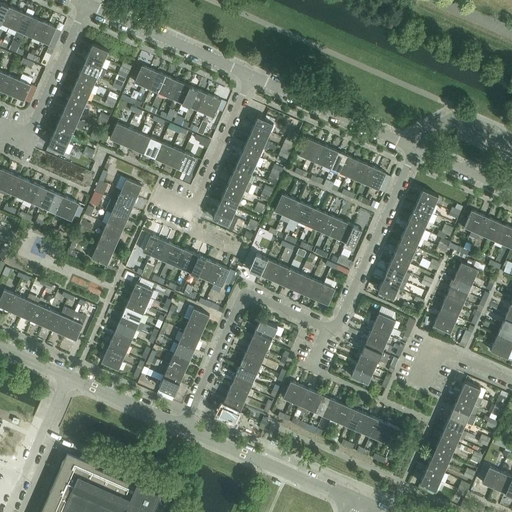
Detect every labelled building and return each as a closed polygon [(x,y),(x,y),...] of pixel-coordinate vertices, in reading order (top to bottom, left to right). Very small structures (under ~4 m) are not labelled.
[(9,6),(1,2),(0,4),(0,21),(1,23),(9,6)] [(1,23),(0,25),(0,28),(7,32),(17,9),(9,6),(1,23)] [(17,9),(7,32),(15,35),(25,12),(17,9)] [(25,12),(15,35),(23,39),(25,33),(32,16),(25,12)] [(40,19),(32,16),(25,33),(33,36),(40,19)] [(48,23),(40,19),(33,36),(41,40),(48,23)] [(57,27),(48,23),(41,40),(49,44),(57,27)] [(57,27),(49,44),(55,46),(62,29),(57,27)] [(13,40),(9,49),(11,50),(16,52),(20,43),(13,40)] [(93,42),(89,51),(105,58),(109,49),(93,42)] [(89,51),(85,60),(101,67),(101,66),(107,69),(110,61),(105,59),(105,58),(89,51)] [(46,52),(41,63),(46,65),(51,54),(46,52)] [(85,60),(82,68),(97,75),(103,77),(106,70),(101,68),(101,67),(85,60)] [(123,60),(121,65),(130,69),(132,64),(123,60)] [(134,81),(142,85),(150,68),(142,64),(134,81)] [(130,69),(121,65),(119,70),(128,73),(130,69)] [(82,68),(78,77),(94,84),(97,75),(82,68)] [(158,71),(150,68),(142,85),(151,88),(158,71)] [(8,74),(0,70),(0,89),(1,90),(8,74)] [(166,75),(158,71),(151,88),(158,92),(166,75)] [(20,79),(13,95),(24,100),(31,84),(34,78),(23,73),(20,79)] [(20,79),(8,74),(1,90),(13,95),(20,79)] [(174,78),(166,75),(158,92),(166,95),(174,78)] [(78,77),(74,85),(90,92),(95,94),(99,87),(93,84),(94,84),(78,77)] [(182,82),(174,78),(166,95),(174,99),(182,82)] [(189,85),(182,82),(174,99),(182,102),(189,85)] [(31,84),(24,100),(29,102),(36,86),(31,84)] [(74,85),(71,93),(86,100),(90,92),(74,85)] [(198,89),(189,85),(182,102),(190,106),(198,89)] [(205,92),(198,89),(190,106),(198,109),(205,92)] [(213,95),(205,92),(198,109),(206,112),(213,95)] [(71,93),(67,102),(83,109),(86,100),(71,93)] [(221,99),(213,95),(206,112),(214,116),(221,99)] [(115,103),(106,99),(105,103),(113,107),(115,103)] [(67,102),(63,110),(79,117),(83,109),(67,102)] [(63,110),(59,119),(75,126),(79,117),(63,110)] [(258,115),(254,124),(270,131),(274,122),(265,118),(258,115)] [(59,119),(56,127),(71,134),(75,126),(59,119)] [(110,138),(122,143),(129,127),(117,122),(110,138)] [(254,124),(250,132),(266,139),(270,131),(254,124)] [(56,127),(52,136),(74,145),(77,147),(81,138),(71,134),(56,127)] [(140,132),(129,127),(122,143),(133,148),(140,132)] [(294,142),(299,132),(290,128),(286,138),(294,142)] [(151,137),(140,132),(133,148),(144,153),(151,137)] [(250,132),(246,141),(262,148),(266,139),(250,132)] [(52,136),(48,145),(70,154),(74,145),(52,136)] [(162,142),(151,137),(144,153),(155,157),(162,142)] [(299,154),(307,157),(315,140),(307,137),(299,154)] [(323,144),(315,140),(307,157),(316,161),(323,144)] [(246,141),(243,149),(258,156),(262,148),(246,141)] [(173,146),(162,142),(155,157),(166,162),(173,146)] [(331,147),(323,144),(316,161),(323,164),(331,147)] [(184,151),(173,146),(166,162),(177,167),(184,151)] [(339,151),(331,147),(323,164),(331,168),(339,151)] [(243,149),(239,158),(255,165),(260,167),(264,159),(258,156),(243,149)] [(196,156),(184,151),(177,167),(189,172),(196,156)] [(346,154),(339,151),(331,168),(339,171),(346,154)] [(354,157),(346,154),(339,171),(347,174),(354,157)] [(362,161),(354,157),(347,174),(355,178),(362,161)] [(239,158),(235,166),(251,173),(255,165),(239,158)] [(362,161),(355,178),(363,182),(370,165),(362,161)] [(279,176),(283,168),(274,164),(271,172),(279,176)] [(370,165),(363,182),(371,185),(378,168),(370,165)] [(235,166),(232,174),(252,183),(256,175),(251,173),(235,166)] [(386,172),(378,168),(371,185),(379,189),(386,172)] [(104,181),(108,172),(104,170),(100,180),(104,181)] [(16,174),(8,171),(0,188),(9,191),(16,174)] [(24,178),(16,174),(9,191),(17,195),(24,178)] [(232,174),(228,183),(244,190),(252,193),(253,194),(257,185),(252,183),(232,174)] [(385,174),(379,189),(384,191),(391,176),(385,174)] [(120,176),(116,187),(137,196),(142,185),(126,178),(120,176)] [(32,181),(24,178),(17,195),(24,198),(32,181)] [(324,185),(331,188),(333,184),(334,182),(326,178),(324,185)] [(40,185),(32,181),(24,198),(32,202),(40,185)] [(98,181),(94,190),(102,193),(106,184),(98,181)] [(228,183),(224,191),(240,198),(244,190),(228,183)] [(47,188),(40,185),(32,202),(40,205),(47,188)] [(116,187),(111,197),(132,207),(137,196),(116,187)] [(55,191),(47,188),(40,205),(47,208),(55,191)] [(272,192),(264,188),(262,192),(270,196),(272,192)] [(423,188),(419,197),(434,203),(438,195),(423,188)] [(63,195),(55,191),(47,208),(56,212),(63,195)] [(224,191),(221,200),(236,207),(240,198),(224,191)] [(93,192),(89,202),(97,205),(101,195),(93,192)] [(274,210),(283,213),(290,196),(282,193),(274,210)] [(71,198),(63,195),(56,212),(64,216),(71,198)] [(283,213),(280,219),(288,222),(290,217),(298,200),(290,196),(283,213)] [(111,197),(106,209),(111,212),(127,219),(132,207),(111,197)] [(419,197),(415,205),(431,212),(434,203),(419,197)] [(79,202),(71,198),(64,216),(72,219),(79,202)] [(221,200),(217,208),(233,215),(236,207),(221,200)] [(306,203),(298,200),(290,217),(298,220),(306,203)] [(314,207),(306,203),(298,220),(306,224),(314,207)] [(415,205),(411,213),(427,220),(434,223),(437,215),(431,212),(415,205)] [(322,210),(314,207),(306,224),(314,227),(322,210)] [(217,208),(213,217),(229,224),(227,227),(233,230),(238,217),(233,215),(217,208)] [(464,226),(471,229),(479,212),(471,209),(464,226)] [(329,214),(322,210),(314,227),(322,231),(329,214)] [(127,219),(111,212),(107,222),(122,229),(127,219)] [(471,229),(469,235),(477,238),(479,233),(487,216),(479,212),(471,229)] [(411,213),(408,222),(423,229),(427,220),(411,213)] [(337,217),(329,214),(322,231),(329,234),(337,217)] [(495,219),(487,216),(479,233),(487,236),(495,219)] [(345,221),(337,217),(329,234),(338,238),(345,221)] [(503,223),(495,219),(487,236),(495,240),(503,223)] [(353,224),(345,221),(338,238),(345,241),(353,224)] [(122,229),(107,222),(101,234),(117,241),(122,229)] [(257,226),(249,222),(247,226),(256,230),(257,226)] [(408,222),(404,230),(420,237),(427,241),(431,232),(423,229),(408,222)] [(510,226),(503,223),(495,240),(503,243),(510,226)] [(345,241),(340,253),(348,257),(361,228),(353,224),(345,241)] [(511,244),(511,226),(510,226),(503,243),(511,247),(511,244)] [(404,230),(400,239),(416,245),(420,237),(404,230)] [(143,250),(151,254),(158,237),(151,233),(143,250)] [(117,241),(101,234),(97,245),(113,252),(117,241)] [(166,240),(158,237),(151,254),(159,257),(166,240)] [(442,237),(439,241),(446,244),(448,245),(450,240),(448,239),(442,237)] [(400,239),(397,247),(412,254),(416,245),(400,239)] [(174,244),(166,240),(159,257),(167,261),(174,244)] [(182,247),(174,244),(167,261),(175,264),(182,247)] [(113,252),(97,245),(91,257),(107,264),(113,252)] [(190,251),(182,247),(175,264),(183,268),(190,251)] [(397,247),(393,255),(409,262),(412,254),(397,247)] [(198,254),(190,251),(183,268),(190,271),(198,254)] [(256,253),(249,269),(260,274),(267,258),(256,253)] [(206,258),(198,254),(190,271),(198,275),(206,258)] [(337,261),(336,262),(351,268),(353,262),(339,255),(338,257),(337,261)] [(393,255),(389,264),(405,271),(409,262),(393,255)] [(214,261),(206,258),(198,275),(206,278),(214,261)] [(279,263),(267,258),(260,274),(272,279),(279,263)] [(221,265),(214,261),(206,278),(214,282),(221,265)] [(461,261),(458,269),(475,276),(478,268),(461,261)] [(439,266),(430,262),(429,266),(437,270),(439,266)] [(144,271),(142,275),(147,277),(148,277),(153,266),(147,263),(144,271)] [(290,268),(279,263),(272,279),(283,283),(290,268)] [(389,264),(385,272),(401,279),(407,282),(410,273),(405,271),(389,264)] [(230,268),(221,265),(214,282),(222,285),(230,268)] [(301,273),(290,268),(283,283),(294,289),(301,273)] [(458,269),(454,276),(471,284),(475,276),(458,269)] [(385,272),(382,281),(397,288),(401,279),(385,272)] [(312,277),(301,273),(294,289),(305,293),(312,277)] [(454,276),(451,285),(468,292),(471,284),(454,276)] [(323,282),(312,277),(305,293),(316,298),(323,282)] [(393,297),(397,288),(382,281),(378,290),(393,297)] [(136,282),(133,290),(150,297),(154,289),(136,282)] [(335,288),(323,282),(316,298),(328,303),(335,288)] [(451,285),(447,292),(464,300),(468,292),(451,285)] [(0,305),(8,309),(15,293),(4,288),(0,298),(0,305)] [(133,290),(130,297),(147,305),(150,297),(133,290)] [(447,292),(444,300),(461,308),(464,300),(447,292)] [(27,298),(15,293),(8,309),(20,314),(27,298)] [(31,319),(38,303),(41,298),(30,293),(27,298),(20,314),(31,319)] [(130,297),(126,305),(143,313),(147,305),(130,297)] [(444,300),(440,308),(457,316),(461,308),(444,300)] [(38,303),(31,319),(41,324),(48,308),(38,303)] [(126,305),(123,313),(140,321),(143,313),(126,305)] [(205,325),(210,314),(189,305),(184,316),(189,318),(205,325)] [(65,334),(72,318),(75,311),(64,306),(61,313),(54,329),(65,334)] [(61,313),(48,308),(41,324),(54,329),(61,313)] [(440,308),(437,316),(454,323),(457,316),(440,308)] [(76,339),(83,323),(87,316),(75,311),(72,318),(65,334),(76,339)] [(379,312),(375,320),(392,328),(396,319),(379,312)] [(123,313),(119,321),(136,329),(140,321),(123,313)] [(450,332),(454,323),(437,316),(433,324),(450,332)] [(409,317),(405,326),(407,327),(405,333),(409,335),(416,320),(409,317)] [(511,320),(505,317),(501,326),(511,330),(511,320)] [(205,325),(189,318),(184,329),(200,336),(205,325)] [(261,318),(257,326),(274,333),(278,325),(261,318)] [(375,320),(372,328),(389,336),(392,328),(375,320)] [(119,321),(116,329),(133,337),(136,329),(119,321)] [(257,326),(254,333),(271,341),(274,333),(257,326)] [(511,330),(501,326),(498,333),(511,339),(511,330)] [(372,328),(368,336),(385,343),(391,346),(394,338),(389,336),(372,328)] [(116,329),(112,337),(129,344),(133,337),(116,329)] [(200,336),(184,329),(179,341),(195,348),(200,336)] [(472,332),(466,329),(459,344),(465,346),(472,332)] [(254,333),(250,341),(267,349),(271,341),(254,333)] [(511,339),(498,333),(494,341),(511,349),(511,346),(511,339)] [(368,336),(365,343),(382,351),(385,343),(368,336)] [(112,337),(109,345),(126,352),(129,344),(112,337)] [(195,348),(179,341),(174,352),(190,359),(195,348)] [(250,341),(247,349),(264,356),(267,349),(250,341)] [(507,357),(511,349),(494,341),(490,350),(507,357)] [(365,343),(362,351),(379,359),(386,362),(389,354),(382,351),(365,343)] [(109,345),(105,353),(122,360),(126,352),(109,345)] [(247,349),(243,357),(260,364),(264,356),(247,349)] [(362,351),(358,359),(375,367),(379,359),(362,351)] [(190,359),(174,352),(169,363),(185,370),(190,359)] [(119,369),(122,360),(105,353),(102,361),(119,369)] [(243,357),(240,365),(257,373),(260,364),(243,357)] [(358,359),(355,367),(372,375),(375,367),(358,359)] [(185,370),(169,363),(164,375),(180,382),(185,370)] [(240,365),(236,373),(253,380),(257,373),(240,365)] [(368,383),(372,375),(355,367),(351,375),(368,383)] [(236,373),(233,380),(250,388),(253,380),(236,373)] [(180,382),(164,375),(159,386),(175,393),(180,382)] [(256,391),(250,388),(233,380),(229,388),(246,396),(253,399),(256,391)] [(283,397),(291,400),(299,383),(291,380),(283,397)] [(465,380),(461,388),(482,398),(486,389),(465,380)] [(306,387),(299,383),(291,400),(299,404),(306,387)] [(299,404),(295,413),(303,417),(307,407),(315,390),(306,387),(299,404)] [(229,388),(226,396),(243,404),(246,396),(229,388)] [(461,388),(457,397),(473,404),(479,407),(483,398),(482,398),(461,388)] [(322,394),(315,390),(307,407),(315,411),(322,394)] [(330,397),(322,394),(315,411),(323,414),(330,397)] [(504,407),(508,398),(499,394),(495,403),(504,407)] [(226,396),(222,404),(239,412),(243,404),(226,396)] [(338,401),(330,397),(323,414),(330,418),(338,401)] [(457,397),(454,405),(469,412),(473,404),(457,397)] [(346,404),(338,401),(330,418),(339,421),(346,404)] [(504,407),(495,403),(493,408),(502,412),(504,407)] [(236,420),(239,412),(222,404),(219,413),(236,420)] [(354,408),(346,404),(339,421),(346,425),(354,408)] [(454,405),(450,414),(465,421),(473,424),(477,416),(475,415),(469,412),(454,405)] [(362,411),(354,408),(346,425),(355,428),(362,411)] [(370,415),(362,411),(355,428),(362,432),(370,415)] [(450,414),(446,422),(462,429),(465,421),(450,414)] [(378,418),(370,415),(362,432),(370,435),(378,418)] [(385,421),(378,418),(370,435),(378,438),(385,421)] [(394,425),(385,421),(378,438),(386,442),(394,425)] [(446,422),(442,431),(458,438),(462,429),(446,422)] [(402,428),(394,425),(386,442),(394,446),(402,428)] [(442,431),(439,439),(454,446),(458,438),(442,431)] [(505,447),(507,441),(494,436),(492,441),(505,447)] [(439,439),(435,448),(451,455),(454,446),(439,439)] [(435,448),(431,456),(447,463),(451,455),(435,448)] [(40,511),(151,511),(161,491),(137,480),(97,463),(80,456),(79,459),(66,454),(40,511)] [(431,456),(428,464),(443,471),(447,463),(431,456)] [(428,464),(424,473),(439,480),(443,471),(428,464)] [(482,481),(494,487),(501,471),(489,466),(482,481)] [(511,476),(501,471),(494,487),(505,491),(511,476)] [(436,489),(439,480),(424,473),(420,482),(436,489)]
